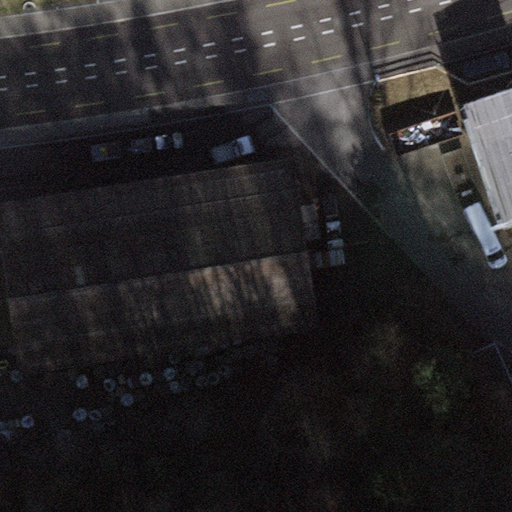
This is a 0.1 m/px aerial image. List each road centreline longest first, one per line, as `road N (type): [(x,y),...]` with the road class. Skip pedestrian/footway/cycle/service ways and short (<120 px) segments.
road 1 (residential): [(295,34),(328,129),(511,318)]
road 2 (primary): [(0,82),(295,34)]
road 3 (primary): [(295,34),(433,0)]
